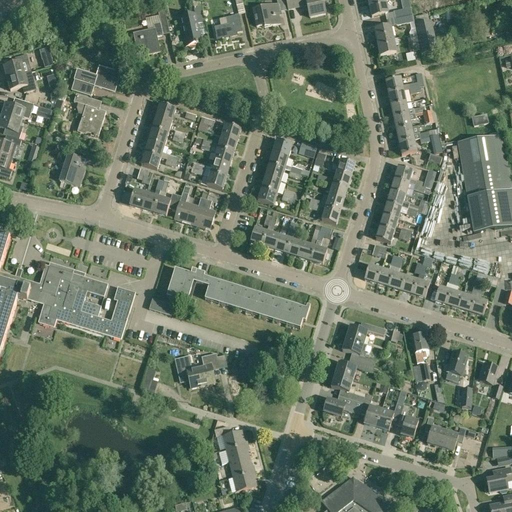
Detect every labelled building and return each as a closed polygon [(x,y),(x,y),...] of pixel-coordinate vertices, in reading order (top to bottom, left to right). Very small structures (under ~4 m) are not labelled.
[(196,48),(196,46),(202,44),(198,25),(205,23),(199,0),(189,0),(193,15),(180,18),(186,48),(187,48),(188,49),(189,50),(190,50),(191,50),(192,50),(193,50),(194,49),(195,49),(195,48),(196,48)] [(286,0),(289,10),(307,6),(310,19),(326,16),(322,0),(286,0)] [(385,2),(369,5),(372,18),(388,15),(385,2)] [(278,16),(281,15),(279,6),(253,11),(257,27),(269,25),(269,27),(280,25),(278,16)] [(410,9),(395,12),(396,19),(396,20),(411,17),(410,9)] [(48,16),(42,18),(44,28),(51,26),(48,16)] [(221,27),(215,28),(218,41),(231,38),(230,35),(243,33),(239,16),(226,19),(219,20),(221,27)] [(411,17),(396,20),(397,26),(413,23),(411,17)] [(492,29),(490,20),(476,24),(478,32),(492,29)] [(430,23),(417,26),(423,54),(436,51),(430,23)] [(375,31),(378,44),(394,41),(391,28),(375,31)] [(155,30),(134,35),(137,51),(142,49),(144,57),(161,53),(157,37),(155,30)] [(421,51),(416,35),(410,37),(413,52),(421,51)] [(394,41),(378,44),(381,58),(397,54),(394,41)] [(102,45),(94,51),(105,64),(113,58),(102,45)] [(411,63),(420,62),(418,54),(410,56),(411,63)] [(16,65),(4,68),(7,80),(25,75),(32,73),(27,56),(15,59),(16,65)] [(55,66),(52,58),(43,61),(45,69),(55,66)] [(74,80),(71,91),(91,97),(94,87),(115,93),(120,74),(100,68),(97,76),(76,70),(73,80),(74,80)] [(10,92),(23,89),(24,94),(36,91),(32,73),(25,75),(7,80),(10,92)] [(401,79),(386,83),(389,95),(403,92),(409,91),(419,89),(424,88),(421,75),(416,76),(417,84),(402,87),(401,79)] [(57,101),(60,91),(52,92),(51,99),(57,101)] [(389,95),(391,108),(406,105),(403,92),(389,95)] [(60,94),(58,100),(64,103),(66,96),(60,94)] [(76,96),(74,104),(86,107),(81,124),(85,125),(82,133),(94,136),(94,137),(96,138),(96,137),(99,138),(107,113),(91,108),(93,101),(76,96)] [(2,116),(21,122),(23,116),(30,119),(34,106),(18,101),(15,100),(13,106),(6,103),(2,116)] [(58,100),(55,110),(61,112),(64,103),(58,100)] [(394,120),(409,117),(406,105),(391,108),(394,120)] [(156,118),(172,123),(176,111),(160,106),(156,118)] [(40,108),(37,117),(51,121),(53,113),(40,108)] [(433,125),(431,114),(423,115),(425,127),(433,125)] [(0,128),(8,131),(6,137),(19,141),(23,128),(19,127),(21,122),(2,116),(0,120),(0,128)] [(412,129),(410,122),(409,117),(394,120),(397,133),(412,129)] [(473,120),(474,128),(488,125),(486,117),(473,120)] [(153,130),(169,135),(172,123),(156,118),(153,130)] [(215,122),(203,119),(201,124),(209,127),(213,128),(215,122)] [(207,134),(209,127),(201,124),(199,131),(207,134)] [(222,138),(238,143),(242,131),(226,126),(222,138)] [(397,133),(399,145),(414,142),(414,141),(413,136),(412,129),(397,133)] [(149,142),(165,147),(169,135),(153,130),(149,142)] [(420,141),(430,138),(429,133),(413,136),(414,141),(420,140),(420,141)] [(0,141),(0,155),(10,158),(12,153),(15,154),(17,147),(20,148),(22,142),(19,141),(6,137),(4,143),(0,141)] [(458,144),(473,234),(511,227),(511,192),(503,137),(458,144)] [(234,155),(238,143),(222,138),(218,150),(234,155)] [(204,140),(203,142),(202,145),(212,148),(214,143),(204,140)] [(161,159),(167,161),(168,156),(163,155),(165,147),(149,142),(145,154),(161,159)] [(273,154),(289,159),(293,147),(277,142),(273,154)] [(414,142),(399,145),(402,158),(417,154),(414,142)] [(440,146),(432,148),(434,156),(441,154),(440,146)] [(307,147),(304,158),(313,161),(317,150),(307,147)] [(218,150),(214,162),(230,167),(234,155),(218,150)] [(161,159),(145,154),(141,166),(157,171),(161,159)] [(273,154),(269,166),(285,171),(289,159),(273,154)] [(10,158),(0,155),(0,177),(10,180),(12,172),(9,171),(12,164),(8,163),(10,158)] [(325,157),(319,155),(316,164),(319,165),(320,161),(323,162),(325,157)] [(28,163),(36,165),(38,158),(31,156),(28,163)] [(60,183),(80,189),(86,169),(77,166),(79,159),(68,156),(60,183)] [(428,163),(440,167),(442,160),(430,156),(428,163)] [(214,162),(211,174),(227,179),(230,167),(214,162)] [(341,162),(337,174),(352,178),(355,166),(341,162)] [(29,164),(26,172),(33,174),(35,166),(29,164)] [(197,164),(195,169),(205,173),(206,167),(197,164)] [(285,171),(269,166),(266,178),(281,183),(285,171)] [(292,168),(290,173),(300,176),(302,170),(292,168)] [(395,181),(410,185),(413,173),(398,168),(395,181)] [(137,180),(142,182),(144,177),(149,179),(151,174),(140,171),(137,180)] [(227,179),(211,174),(207,187),(223,192),(227,179)] [(352,178),(337,174),(333,186),(348,190),(352,178)] [(319,176),(317,181),(327,184),(329,178),(319,176)] [(266,178),(262,190),(278,195),(281,183),(266,178)] [(406,197),(410,185),(395,181),(391,193),(406,197)] [(417,181),(415,187),(424,190),(426,184),(417,181)] [(164,183),(161,192),(166,194),(169,184),(168,184),(164,183)] [(333,186),(329,198),(344,202),(348,190),(333,186)] [(278,195),(262,190),(258,202),(274,207),(278,195)] [(129,207),(142,211),(147,195),(134,191),(129,207)] [(285,192),(283,197),(293,200),(295,195),(285,192)] [(391,193),(387,204),(402,209),(407,211),(417,214),(419,208),(404,204),(406,197),(391,193)] [(177,213),(175,221),(187,225),(193,206),(186,204),(189,196),(183,194),(182,198),(177,213)] [(147,195),(142,211),(154,215),(159,199),(147,195)] [(422,213),(435,217),(442,197),(435,195),(431,205),(425,203),(422,213)] [(159,199),(154,215),(166,219),(169,210),(177,213),(182,198),(173,196),(171,202),(159,199)] [(329,198),(326,210),(340,214),(344,202),(329,198)] [(311,199),(310,205),(320,208),(322,202),(311,199)] [(193,206),(187,225),(199,228),(207,201),(206,201),(201,200),(199,208),(193,206)] [(207,201),(199,228),(211,232),(216,213),(210,211),(212,203),(207,201)] [(402,209),(387,204),(383,216),(398,221),(402,209)] [(340,214),(326,210),(322,222),(337,226),(340,214)] [(267,216),(264,226),(269,227),(272,217),(267,216)] [(380,228),(395,233),(398,221),(383,216),(380,228)] [(291,223),(288,232),(294,234),(297,225),(291,223)] [(322,227),(321,232),(317,243),(322,244),(323,240),(325,234),(332,237),(334,230),(322,227)] [(391,245),(395,233),(380,228),(376,241),(391,245)] [(402,229),(400,235),(410,238),(411,232),(402,229)] [(0,354),(17,299),(27,302),(27,301),(44,306),(38,324),(54,329),(57,321),(121,342),(136,295),(118,289),(114,302),(117,303),(111,323),(98,319),(101,308),(84,303),(87,294),(104,299),(108,286),(73,275),(74,272),(50,265),(49,268),(45,267),(40,286),(0,273),(0,269),(9,240),(10,239),(3,237),(4,231),(0,230),(0,354)] [(251,244),(263,248),(267,234),(255,230),(251,244)] [(303,245),(299,259),(311,263),(315,249),(317,243),(321,232),(315,230),(310,247),(303,245)] [(492,239),(500,237),(498,230),(490,232),(492,239)] [(263,248),(275,252),(279,237),(267,234),(263,248)] [(275,252),(287,256),(291,241),(279,237),(275,252)] [(291,241),(287,256),(299,259),(303,245),(291,241)] [(372,256),(383,259),(386,250),(375,246),(372,256)] [(315,249),(311,263),(323,267),(328,252),(315,249)] [(393,257),(390,267),(395,268),(398,258),(393,257)] [(433,260),(425,258),(422,266),(419,275),(424,277),(427,267),(430,268),(433,260)] [(365,282),(377,286),(381,271),(369,267),(365,282)] [(306,323),(310,308),(307,307),(306,310),(204,279),(205,276),(196,273),(195,277),(175,271),(167,298),(187,304),(193,284),(209,288),(205,301),(300,330),(303,322),(306,323)] [(377,286),(389,289),(393,274),(381,271),(377,286)] [(393,274),(389,289),(401,293),(405,278),(393,274)] [(473,291),(478,293),(480,284),(483,276),(478,275),(475,282),(473,291)] [(405,278),(401,293),(413,297),(417,282),(405,278)] [(422,283),(417,282),(413,297),(425,300),(430,285),(422,283)] [(451,292),(439,289),(434,303),(447,307),(451,292)] [(447,307),(459,311),(463,296),(451,292),(447,307)] [(503,304),(511,306),(511,293),(507,292),(503,304)] [(471,315),(475,300),(463,296),(459,311),(471,315)] [(149,311),(172,318),(175,307),(153,300),(149,311)] [(483,318),(488,303),(475,300),(471,315),(483,318)] [(346,340),(364,345),(368,333),(384,338),(386,332),(367,326),(365,332),(350,327),(346,340)] [(427,359),(426,353),(429,352),(426,336),(412,338),(415,355),(416,355),(418,365),(424,364),(423,360),(427,359)] [(346,340),(342,352),(357,357),(355,363),(374,369),(376,363),(364,359),(366,355),(373,357),(376,356),(377,350),(371,348),(364,345),(346,340)] [(468,358),(454,354),(448,374),(462,378),(468,358)] [(219,367),(217,359),(216,355),(202,359),(204,368),(198,369),(202,388),(215,385),(212,372),(212,368),(219,367)] [(175,361),(181,384),(189,382),(191,390),(202,388),(198,369),(192,370),(189,358),(175,361)] [(374,369),(355,363),(353,368),(339,364),(335,376),(353,382),(357,370),(372,375),(374,369)] [(427,365),(413,368),(416,380),(416,384),(430,381),(427,365)] [(479,383),(493,387),(498,369),(485,365),(479,383)] [(153,381),(156,372),(148,369),(142,391),(154,394),(158,383),(153,381)] [(353,382),(335,376),(331,388),(346,393),(344,399),(363,405),(365,399),(349,394),(353,382)] [(440,386),(434,387),(437,403),(439,404),(444,406),(440,386)] [(389,389),(382,387),(380,394),(386,396),(389,389)] [(493,399),(499,401),(503,389),(497,387),(493,399)] [(472,391),(462,390),(461,408),(471,409),(472,391)] [(361,415),(367,417),(364,426),(376,429),(381,412),(370,408),(373,398),(366,396),(361,415)] [(327,401),(323,413),(341,419),(345,406),(361,411),(363,405),(344,399),(342,405),(327,401)] [(381,412),(376,429),(389,433),(391,424),(397,426),(403,407),(397,405),(394,415),(381,412)] [(403,407),(397,426),(403,428),(400,437),(413,441),(418,423),(406,419),(409,409),(403,407)] [(474,407),(472,414),(480,416),(482,409),(474,407)] [(427,445),(440,449),(445,433),(432,429),(434,421),(429,420),(425,433),(430,434),(427,445)] [(222,437),(226,451),(248,446),(247,441),(244,442),(242,432),(230,435),(228,428),(214,432),(216,439),(222,437)] [(445,433),(440,449),(453,453),(457,442),(462,444),(466,431),(461,429),(458,437),(445,433)] [(469,431),(467,438),(474,440),(476,433),(469,431)] [(501,444),(495,449),(498,453),(504,449),(501,444)] [(226,451),(230,466),(249,461),(247,451),(249,450),(248,446),(226,451)] [(508,459),(497,461),(499,469),(509,466),(509,465),(511,464),(511,458),(508,460),(508,459)] [(230,466),(233,479),(255,474),(254,470),(252,471),(249,461),(230,466)] [(497,472),(498,479),(487,481),(488,487),(486,488),(485,489),(486,493),(487,494),(489,494),(489,495),(500,493),(500,494),(502,495),(506,494),(507,493),(507,491),(508,491),(505,478),(511,477),(510,470),(497,472)] [(255,474),(233,479),(237,493),(256,488),(254,478),(256,478),(255,474)] [(327,511),(326,511),(392,511),(392,508),(355,483),(351,483),(322,505),(327,511)] [(445,492),(451,511),(456,511),(450,491),(445,492)] [(490,508),(490,511),(511,511),(511,497),(503,499),(504,505),(490,508)]
